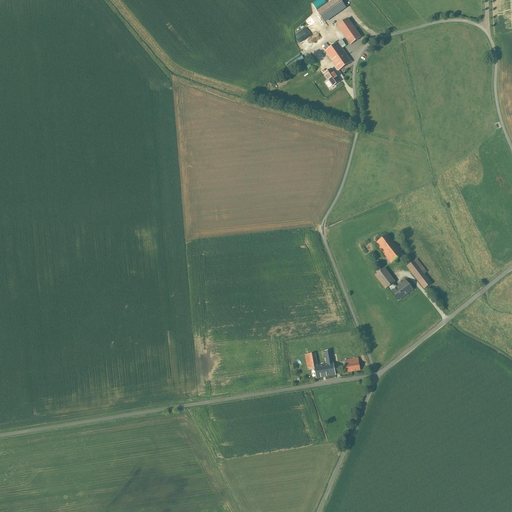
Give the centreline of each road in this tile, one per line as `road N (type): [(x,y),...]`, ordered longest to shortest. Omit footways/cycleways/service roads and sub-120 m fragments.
road 1 (unclassified): [(377,375),(0,435)]
road 2 (unclassified): [(377,375),(511,266)]
road 3 (unclassified): [(317,511),(377,375)]
